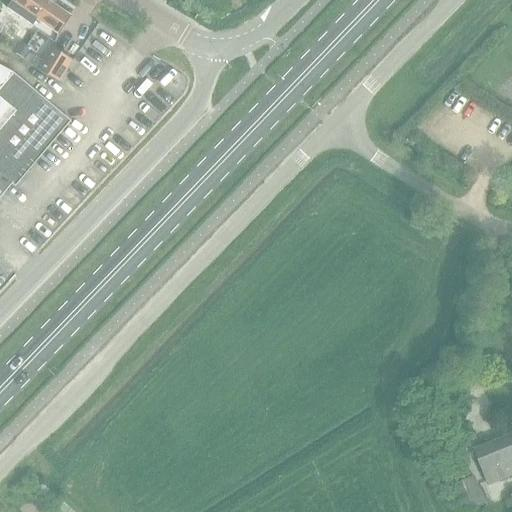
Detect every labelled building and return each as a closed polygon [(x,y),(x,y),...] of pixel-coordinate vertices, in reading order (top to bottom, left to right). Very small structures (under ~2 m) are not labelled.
[(58,33),(69,16),(45,0),(12,0),(7,8),(32,25),(36,19),(58,33)] [(58,82),(71,61),(50,48),(41,62),(35,58),(30,66),(58,82)] [(0,197),(11,185),(15,189),(70,122),(13,75),(0,67),(0,197)] [(448,418),(440,394),(424,400),(432,424),(448,418)] [(511,434),(473,450),(487,487),(511,476),(511,434)] [(462,511),(483,504),(472,477),(450,485),(461,511),(462,511)]
